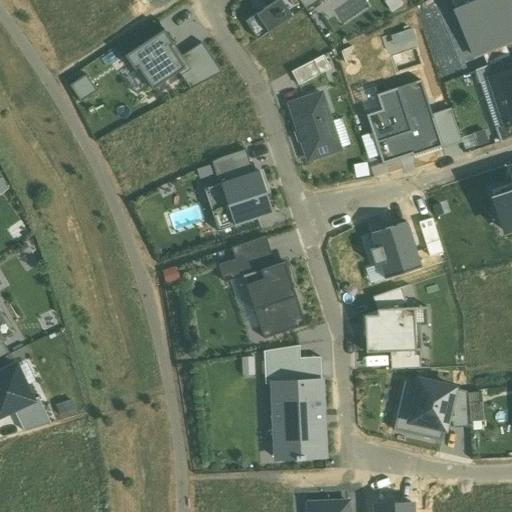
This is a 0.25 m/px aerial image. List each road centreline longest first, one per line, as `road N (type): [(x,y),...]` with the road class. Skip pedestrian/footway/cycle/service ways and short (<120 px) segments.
road 1 (residential): [(306,221),(343,339),(345,434),(354,448),(467,477),(511,475)]
road 2 (residential): [(306,221),(268,107),(213,18),(213,0)]
road 3 (residential): [(511,155),(306,221)]
